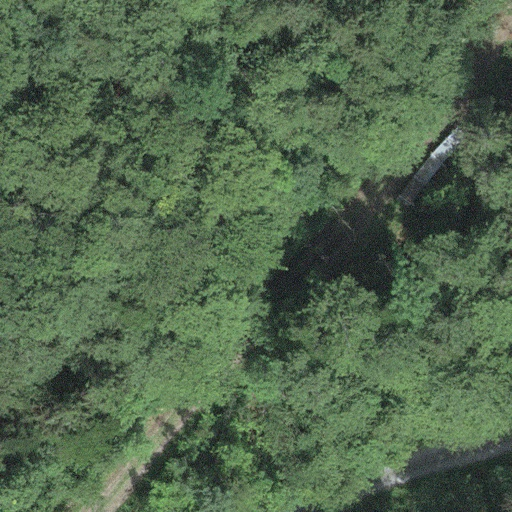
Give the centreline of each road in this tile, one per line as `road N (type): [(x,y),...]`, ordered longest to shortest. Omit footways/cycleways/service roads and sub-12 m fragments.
road 1 (track): [(66,511),(362,200),(503,0)]
road 2 (track): [(325,511),(511,432)]
